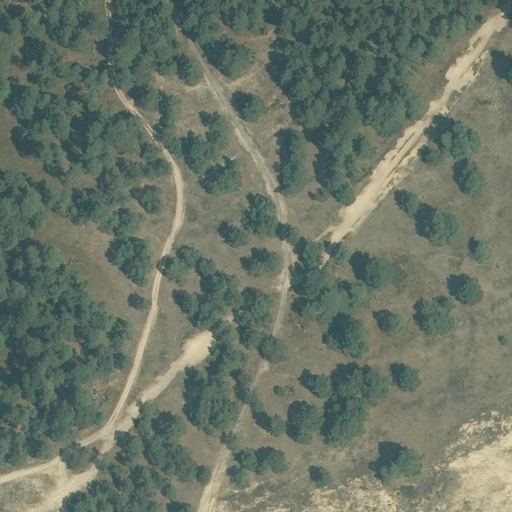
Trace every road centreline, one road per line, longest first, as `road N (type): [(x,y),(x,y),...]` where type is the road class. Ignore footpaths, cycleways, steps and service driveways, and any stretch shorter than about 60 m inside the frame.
road 1 (unknown): [(39,511),(89,476),(133,417),(210,340),(326,255),(508,0)]
road 2 (track): [(106,0),(116,91),(171,166),(176,201),(120,403),(100,431),(73,449),(0,478)]
